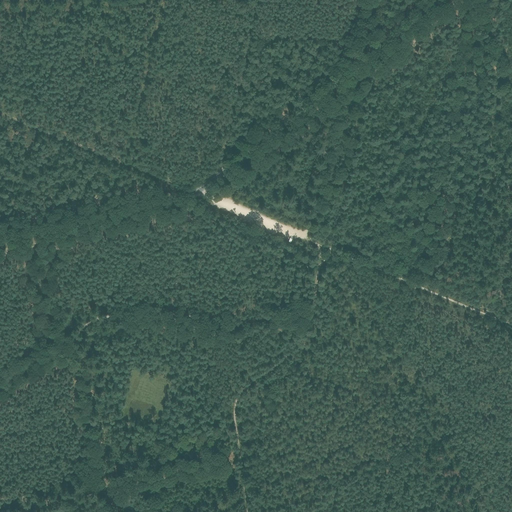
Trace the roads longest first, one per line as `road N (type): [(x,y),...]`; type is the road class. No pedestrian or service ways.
road 1 (tertiary): [(0,241),(201,189),(441,0)]
road 2 (track): [(0,381),(99,318),(146,313),(223,323),(309,309)]
road 3 (track): [(309,309),(320,247),(511,325)]
road 4 (track): [(245,511),(235,421),(241,391),(292,354),(309,309)]
road 5 (track): [(0,112),(193,192)]
road 6 (track): [(320,247),(193,192)]
